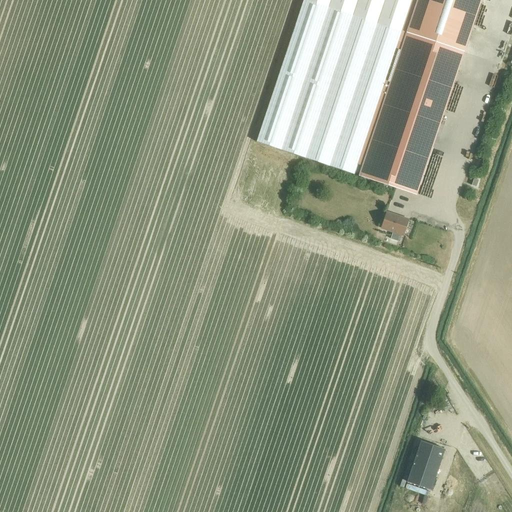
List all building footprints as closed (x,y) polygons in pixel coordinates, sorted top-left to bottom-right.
[(303,0),(257,142),(301,157),(354,174),(355,173),(356,173),(415,0),(303,0)] [(415,0),(356,173),(359,174),(359,176),(395,188),(416,195),(481,0),(415,0)] [(489,55),(484,73),(491,75),(496,57),(489,55)] [(496,57),(491,80),(500,83),(506,59),(496,57)] [(325,205),(323,212),(330,214),(332,208),(325,205)] [(382,228),(403,235),(408,220),(387,213),(382,228)] [(407,482),(431,490),(437,472),(444,450),(421,442),(407,482)]
